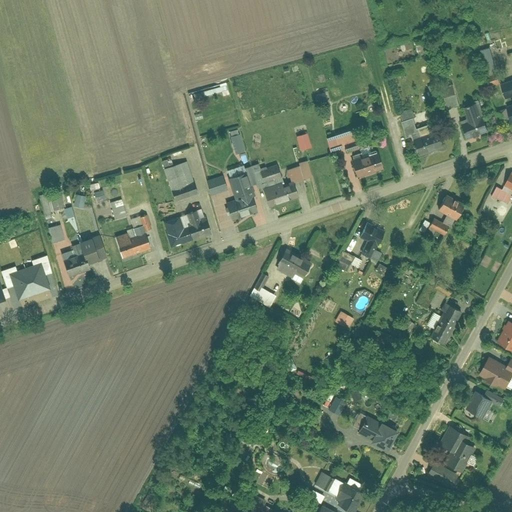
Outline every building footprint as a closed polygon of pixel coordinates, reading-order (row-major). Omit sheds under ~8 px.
[(481,52),(487,71),(496,69),(490,50),(481,52)] [(511,86),(503,89),(506,99),(511,96),(511,86)] [(476,103),(463,107),(469,122),(461,125),(466,139),(489,131),(485,117),(481,118),(476,103)] [(505,110),(497,112),(500,122),(508,119),(505,110)] [(411,119),(400,123),(405,137),(416,133),(411,119)] [(412,139),(418,156),(443,146),(437,130),(428,133),(425,125),(417,128),(420,136),(412,139)] [(326,140),(330,151),(343,147),(346,156),(359,151),(353,132),(326,140)] [(231,138),(235,156),(246,153),(242,136),(231,138)] [(296,139),(300,152),(311,149),(307,136),(296,139)] [(351,162),(356,178),(383,169),(378,154),(351,162)] [(187,160),(171,166),(170,162),(162,164),(175,202),(199,194),(187,160)] [(312,179),(307,163),(299,166),(304,181),(312,179)] [(257,172),(261,183),(280,176),(276,165),(257,172)] [(287,172),(291,183),(302,180),(298,168),(287,172)] [(242,173),(228,178),(235,200),(226,204),(231,219),(256,211),(251,195),(249,196),(242,173)] [(503,186),(511,190),(511,203),(511,205),(511,174),(511,173),(503,186)] [(206,184),(210,197),(227,191),(223,179),(206,184)] [(263,193),(268,207),(298,197),(293,183),(263,193)] [(39,198),(45,215),(64,208),(58,192),(39,198)] [(76,195),(73,205),(82,208),(85,198),(76,195)] [(446,198),(438,211),(455,221),(463,208),(446,198)] [(123,207),(115,209),(113,202),(98,206),(100,214),(112,211),(115,223),(126,220),(123,207)] [(189,227),(182,229),(178,218),(164,223),(168,234),(167,235),(171,246),(210,233),(205,218),(199,220),(196,211),(187,214),(190,223),(188,224),(189,227)] [(154,231),(149,217),(141,220),(146,233),(154,231)] [(427,218),(421,229),(442,240),(448,230),(427,218)] [(116,243),(121,258),(149,249),(144,234),(143,235),(139,224),(132,226),(136,237),(116,243)] [(52,243),(63,240),(59,225),(48,228),(52,243)] [(366,225),(359,240),(377,248),(384,233),(366,225)] [(84,252),(87,262),(106,256),(99,236),(80,243),(84,252)] [(344,249),(340,258),(352,264),(356,255),(344,249)] [(369,249),(364,259),(374,264),(379,254),(369,249)] [(284,250),(275,268),(300,281),(310,263),(284,250)] [(72,256),(71,251),(61,254),(69,276),(90,269),(87,262),(84,252),(72,256)] [(32,266),(24,269),(33,295),(49,289),(45,275),(51,273),(46,256),(31,261),(32,266)] [(33,295),(24,269),(17,271),(15,267),(1,272),(6,288),(13,286),(18,300),(33,295)] [(263,275),(250,296),(269,308),(276,297),(263,289),(269,279),(263,275)] [(437,281),(432,291),(445,298),(450,288),(437,281)] [(0,303),(5,301),(5,299),(9,297),(6,288),(2,289),(0,284),(0,303)] [(447,307),(431,332),(446,341),(461,315),(447,307)] [(343,312),(337,322),(348,328),(353,318),(343,312)] [(511,325),(507,323),(496,343),(511,351),(511,325)] [(486,362),(478,376),(504,391),(511,378),(511,362),(506,372),(486,362)] [(475,392),(464,411),(481,420),(492,402),(475,392)] [(504,400),(492,394),(489,400),(501,406),(504,400)] [(365,418),(356,435),(386,451),(395,433),(365,418)] [(461,470),(463,467),(473,448),(463,442),(466,436),(449,427),(446,434),(441,444),(452,450),(445,462),(461,470)] [(432,460),(424,474),(446,486),(454,472),(432,460)] [(322,473),(314,487),(326,494),(334,481),(322,473)] [(334,501),(338,503),(336,508),(343,511),(350,511),(352,509),(353,510),(361,494),(342,485),(334,501)] [(246,487),(236,504),(249,511),(269,511),(274,504),(246,487)]
